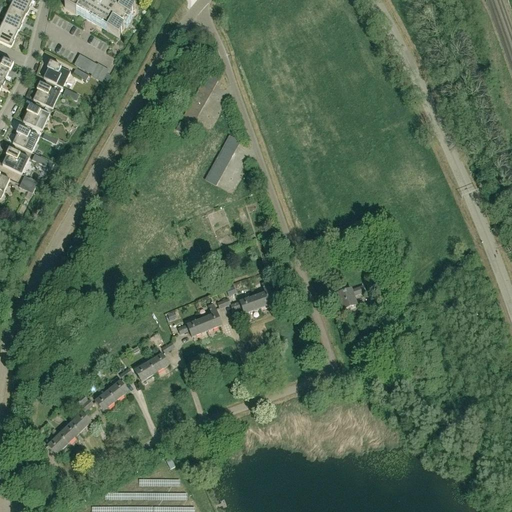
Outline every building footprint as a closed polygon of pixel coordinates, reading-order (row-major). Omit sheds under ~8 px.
[(33,0),(14,0),(10,9),(26,16),(33,0)] [(100,9),(84,0),(69,0),(65,8),(76,15),(78,12),(93,21),(100,9)] [(104,0),(84,0),(100,9),(104,0)] [(130,19),(135,9),(124,3),(122,5),(112,0),(104,0),(100,9),(125,23),(127,18),(130,19)] [(18,33),(26,16),(10,9),(2,25),(18,33)] [(122,27),(125,23),(100,9),(93,21),(108,30),(107,32),(119,39),(124,29),(122,27)] [(0,44),(10,49),(18,33),(2,25),(0,29),(0,44)] [(0,79),(5,82),(13,65),(0,58),(0,79)] [(63,89),(70,73),(51,64),(44,80),(63,89)] [(102,83),(108,73),(97,67),(91,77),(102,83)] [(89,77),(76,70),(73,75),(86,83),(89,77)] [(217,81),(207,76),(204,81),(214,87),(217,81)] [(211,92),(214,87),(204,81),(201,86),(211,92)] [(52,111),(60,95),(41,86),(33,102),(52,111)] [(208,97),(211,92),(201,86),(198,92),(208,97)] [(63,96),(76,102),(79,97),(65,91),(63,96)] [(205,103),(208,97),(198,92),(195,97),(205,103)] [(202,108),(205,103),(195,97),(192,103),(202,108)] [(199,114),(202,108),(192,103),(189,108),(199,114)] [(42,133),(50,116),(31,107),(23,123),(42,133)] [(196,119),(199,114),(189,108),(186,114),(196,119)] [(69,119),(55,112),(52,118),(66,125),(69,119)] [(193,125),(196,119),(186,114),(183,119),(193,125)] [(181,135),(186,127),(180,124),(176,132),(181,135)] [(32,154),(40,138),(20,129),(13,145),(32,154)] [(59,140),(45,134),(42,140),(56,146),(59,140)] [(236,149),(239,144),(229,138),(226,143),(236,149)] [(233,154),(236,149),(226,143),(223,149),(233,154)] [(231,160),(233,154),(223,149),(220,154),(231,160)] [(22,176),(29,160),(10,151),(2,167),(22,176)] [(228,165),(231,160),(220,154),(218,159),(228,165)] [(32,162),(45,168),(48,162),(35,156),(32,162)] [(177,158),(147,172),(152,181),(191,163),(187,156),(178,160),(177,158)] [(225,170),(228,165),(218,159),(215,165),(225,170)] [(222,176),(225,170),(215,165),(212,170),(222,176)] [(219,181),(222,176),(212,170),(209,176),(219,181)] [(0,199),(1,200),(10,181),(0,176),(0,199)] [(219,181),(209,176),(206,181),(216,186),(219,181)] [(32,195),(38,184),(24,177),(19,189),(32,195)] [(172,212),(194,204),(187,186),(165,194),(172,212)] [(241,200),(224,206),(230,222),(238,220),(243,235),(259,229),(254,214),(261,211),(258,202),(244,207),(241,200)] [(275,304),(267,284),(262,286),(265,294),(255,298),(260,310),(275,304)] [(357,307),(353,297),(366,293),(364,288),(352,293),(351,291),(337,296),(343,312),(357,307)] [(260,310),(255,298),(231,306),(233,312),(242,308),(244,315),(260,310)] [(198,310),(205,307),(203,302),(196,304),(198,310)] [(222,326),(214,306),(208,308),(212,317),(202,321),(207,332),(222,326)] [(167,316),(170,322),(177,319),(174,313),(167,316)] [(207,332),(202,321),(178,331),(180,336),(189,332),(192,338),(207,332)] [(165,353),(175,348),(172,343),(162,349),(165,353)] [(169,366),(162,355),(149,364),(155,375),(169,366)] [(155,375),(149,364),(135,373),(142,383),(155,375)] [(130,370),(125,374),(128,378),(133,375),(130,370)] [(116,403),(128,393),(120,383),(108,393),(116,403)] [(103,413),(116,403),(108,393),(96,403),(103,413)] [(82,406),(89,400),(85,396),(78,402),(82,406)] [(84,413),(93,405),(90,401),(81,409),(84,413)] [(79,435),(91,423),(82,414),(71,426),(79,435)] [(68,445),(79,435),(71,426),(59,437),(68,445)] [(56,457),(68,445),(59,437),(48,448),(56,457)] [(38,458),(46,450),(42,446),(34,454),(38,458)] [(171,459),(166,462),(171,471),(176,468),(171,459)]
